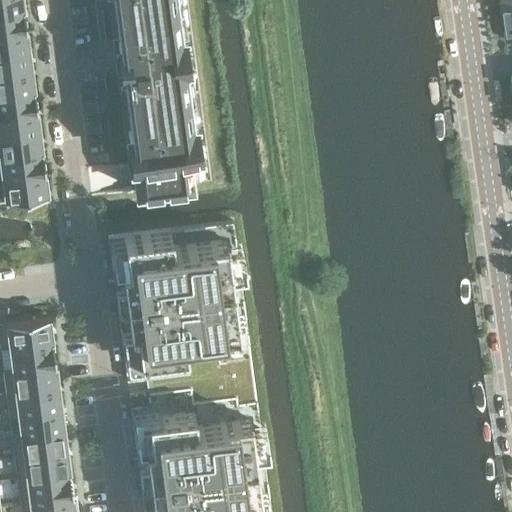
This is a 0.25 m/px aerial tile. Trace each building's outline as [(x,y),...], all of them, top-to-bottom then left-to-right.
[(0,0),(0,8),(23,5),(22,0),(0,0)] [(120,0),(125,36),(118,37),(117,37),(121,70),(122,70),(129,69),(140,155),(132,156),(131,156),(131,160),(132,159),(134,176),(135,189),(191,182),(210,179),(186,0),(120,0)] [(511,0),(500,0),(505,38),(511,37),(511,0)] [(0,31),(26,28),(23,5),(0,8),(0,31)] [(0,49),(28,46),(26,28),(0,31),(0,49)] [(0,72),(31,68),(28,46),(0,49),(0,72)] [(31,68),(0,72),(0,92),(34,88),(31,68)] [(0,113),(36,109),(34,88),(0,92),(0,113)] [(36,109),(0,113),(0,134),(39,129),(36,109)] [(39,129),(0,134),(0,152),(41,147),(39,129)] [(41,147),(0,152),(0,176),(44,171),(41,147)] [(0,198),(47,192),(44,171),(0,176),(0,198)] [(270,511),(232,219),(108,235),(114,285),(124,284),(127,304),(117,306),(126,378),(140,376),(141,383),(142,390),(128,391),(138,463),(148,462),(151,483),(140,484),(144,511),(270,511)] [(0,344),(52,338),(51,337),(48,313),(0,319),(0,344)] [(12,365),(12,366),(3,368),(3,369),(55,362),(54,359),(52,338),(0,344),(0,346),(9,345),(12,365)] [(55,362),(3,369),(5,389),(6,390),(58,384),(57,382),(55,362)] [(8,411),(8,412),(60,405),(60,404),(58,384),(6,390),(8,411)] [(8,412),(11,433),(63,426),(60,405),(8,412)] [(11,433),(14,454),(66,448),(63,427),(63,426),(11,433)] [(66,448),(14,454),(14,456),(17,476),(69,469),(66,449),(66,448)] [(69,471),(69,469),(17,476),(17,478),(20,500),(72,493),(69,471)] [(20,501),(21,511),(76,511),(76,505),(73,505),(72,494),(72,493),(20,500),(20,501)]
